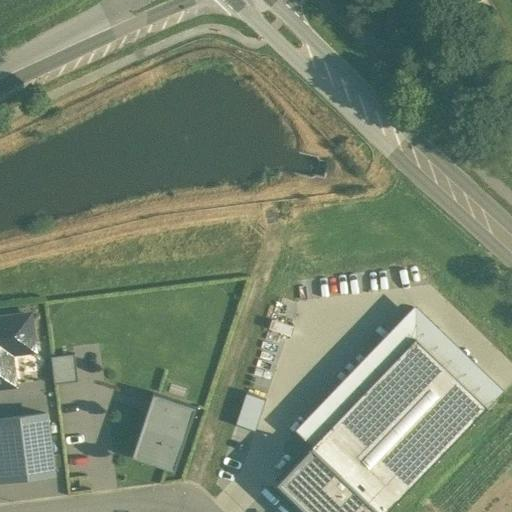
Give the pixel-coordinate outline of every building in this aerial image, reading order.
[(425,36),(419,45),(430,46),(425,36)] [(294,428),(311,445),(433,319),(415,302),(294,428)] [(30,314),(0,317),(0,360),(11,359),(11,352),(34,349),(30,314)] [(386,511),(505,388),(433,319),(311,445),(277,480),(309,511),(386,511)] [(55,383),(79,381),(75,353),(52,356),(55,383)] [(11,359),(0,360),(0,385),(15,384),(11,359)] [(146,413),(132,455),(175,470),(197,406),(154,391),(151,401),(146,413)] [(248,391),(239,416),(258,422),(267,398),(248,391)] [(146,413),(151,401),(146,399),(142,412),(146,413)] [(0,418),(0,463),(2,479),(54,473),(46,413),(0,418)]
